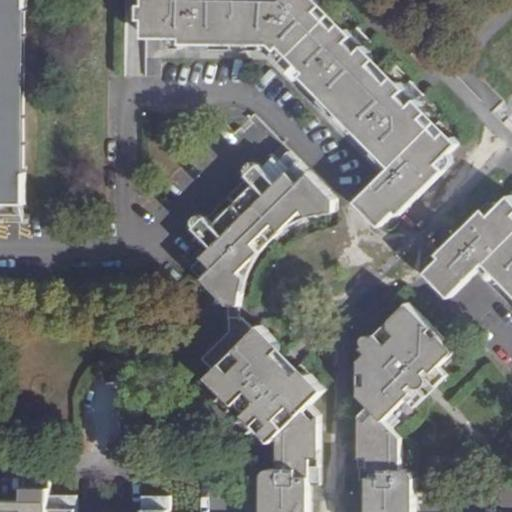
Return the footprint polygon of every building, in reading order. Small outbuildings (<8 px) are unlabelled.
[(0,0),(0,202),(25,203),(28,0),(0,0)] [(150,0),(151,6),(144,6),(144,23),(151,24),(150,40),(185,40),(186,47),(274,47),(283,56),(288,51),(312,75),(308,81),(398,173),(365,206),(386,227),(400,214),(408,221),(452,177),(445,169),(465,149),(318,0),(150,0)] [(198,251),(188,261),(199,272),(235,310),(244,309),(246,312),(249,282),(265,255),(257,247),(279,225),(288,234),(311,220),(342,215),(340,214),(339,201),(296,157),(286,167),(277,158),(266,169),(263,167),(261,167),(257,167),(255,168),(253,171),(252,173),(255,180),(213,221),(210,219),(207,218),(205,219),(203,220),(201,222),(200,224),(199,226),(200,234),(190,243),(198,251)] [(434,282),(456,305),(493,270),(511,289),(511,208),(497,223),(492,218),(447,261),(451,265),(434,282)] [(419,511),(421,475),(404,475),(405,442),(389,427),(412,404),(421,412),(454,380),(446,371),(460,357),(414,310),(402,322),(398,328),(402,341),(393,351),(383,341),(381,343),(376,342),(374,342),(371,342),(370,344),(368,347),(369,350),(372,356),(371,363),(370,364),(366,366),(366,401),(374,408),(366,415),(365,461),(372,461),(371,511),(419,511)] [(0,511),(311,511),(312,460),(323,460),(324,400),(330,395),(268,331),(262,337),(259,337),(246,324),(235,324),(232,341),(208,364),(219,375),(215,380),(235,400),(258,424),(279,445),(285,438),(283,469),(275,469),(271,470),(268,472),(267,476),(265,511),(198,511),(200,474),(145,474),(143,511),(78,511),(79,494),(53,494),(54,472),(24,472),(22,500),(0,499),(0,511)]
